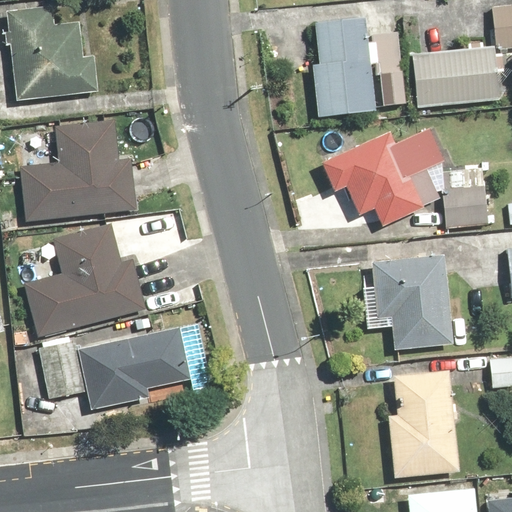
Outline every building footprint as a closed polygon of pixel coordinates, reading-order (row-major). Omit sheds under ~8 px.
[(59,10),(11,13),(13,34),(7,35),(8,50),(17,49),(20,102),(103,94),(100,58),(87,59),(87,23),(59,22),(59,10)] [(374,17),(321,19),(323,63),(318,63),(320,114),(378,112),(374,17)] [(417,55),(423,108),(505,100),(500,48),(487,49),(487,42),(468,44),(469,50),(417,55)] [(24,166),(31,223),(141,209),(135,161),(124,163),(119,121),(60,129),(64,161),(24,166)] [(399,145),(395,135),(326,165),(339,195),(353,189),(365,217),(381,210),(387,225),(444,201),(432,173),(453,164),(437,128),(399,145)] [(493,169),(447,168),(447,190),(445,190),(444,202),(446,202),(445,210),(448,210),(447,230),(468,230),(468,227),(485,228),(493,228),(493,225),(497,225),(497,217),(491,217),(493,169)] [(27,283),(42,338),(151,308),(138,261),(126,264),(115,225),(58,240),(67,272),(27,283)] [(391,312),(393,340),(448,337),(443,251),(371,255),(374,313),(391,312)] [(0,333),(12,330),(0,289),(0,333)] [(196,377),(184,326),(82,352),(97,410),(153,396),(151,388),(196,377)] [(76,343),(43,349),(52,401),(86,395),(76,343)] [(511,358),(490,362),(493,391),(511,388),(511,358)] [(465,474),(453,371),(399,377),(402,403),(407,402),(408,407),(400,408),(401,416),(394,417),(401,481),(465,474)] [(482,511),(481,491),(413,497),(414,511),(482,511)] [(511,511),(511,495),(488,498),(489,511),(511,511)]
